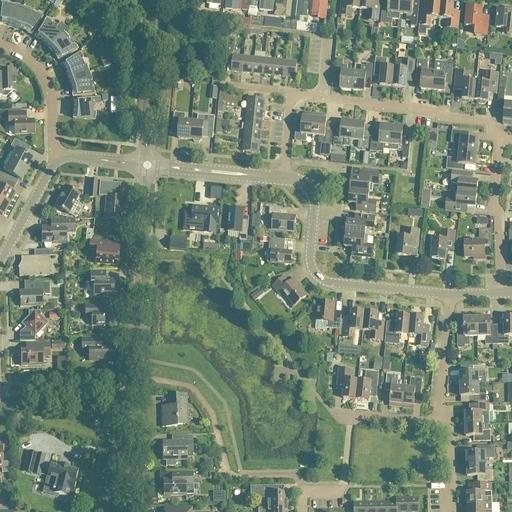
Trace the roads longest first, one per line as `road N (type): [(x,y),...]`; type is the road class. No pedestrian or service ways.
road 1 (tertiary): [(130,511),(128,374),(146,165)]
road 2 (tertiary): [(282,178),(311,192),(309,257),(318,277),(449,294)]
road 3 (residential): [(497,135),(483,119),(291,93)]
road 4 (tertiary): [(146,165),(161,0)]
road 5 (residential): [(501,293),(499,215),(491,204),(497,135)]
road 6 (residential): [(0,46),(44,74),(60,157)]
road 7 (tertiary): [(146,165),(282,178)]
road 8 (residential): [(302,511),(301,491),(343,486),(351,414)]
road 9 (residential): [(437,420),(449,294)]
road 10 (residential): [(60,157),(0,261)]
